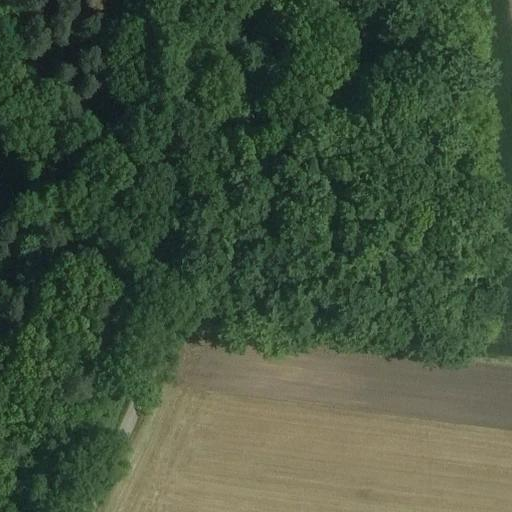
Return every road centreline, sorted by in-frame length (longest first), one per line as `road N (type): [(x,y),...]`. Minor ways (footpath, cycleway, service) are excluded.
road 1 (unclassified): [(136,0),(167,250),(164,321),(86,511)]
road 2 (track): [(511,366),(164,321)]
road 3 (track): [(0,75),(167,250)]
